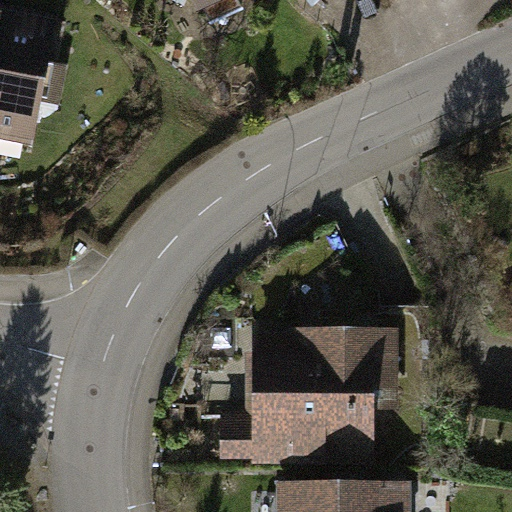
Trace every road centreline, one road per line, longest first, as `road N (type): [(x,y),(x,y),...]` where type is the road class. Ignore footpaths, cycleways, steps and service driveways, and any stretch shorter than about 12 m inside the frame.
road 1 (residential): [(100,373),(120,315),(158,254),(212,202),(307,147),(511,57)]
road 2 (residential): [(91,511),(85,461),(100,373)]
